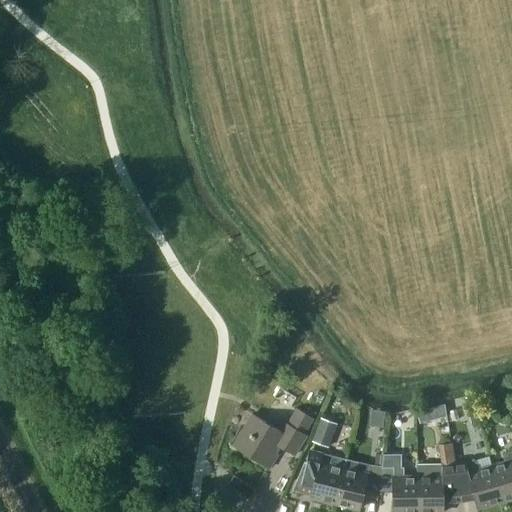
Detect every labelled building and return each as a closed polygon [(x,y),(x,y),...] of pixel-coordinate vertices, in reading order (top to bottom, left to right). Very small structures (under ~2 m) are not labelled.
[(479,421),(473,397),(464,400),(471,424),(479,421)] [(304,433),(313,419),(295,408),(286,422),(281,431),(252,413),(232,446),(268,468),(281,447),(293,455),(306,434),(304,433)] [(316,430),(312,442),(328,448),(333,436),(316,430)] [(442,501),(458,499),(453,465),(456,464),(452,443),(439,444),(442,466),(442,476),(417,476),(417,511),(430,511),(443,511),(442,501)] [(491,466),(501,500),(511,497),(511,449),(502,453),(504,462),(491,466)] [(292,490),(300,492),(299,494),(334,503),(345,458),(310,450),(307,462),(304,462),(292,490)] [(382,455),(381,466),(389,467),(392,467),(402,467),(401,455),(382,455)] [(369,464),(345,458),(334,503),(359,509),(364,488),(378,490),(381,466),(374,465),(369,464)] [(453,465),(458,499),(474,496),(477,507),(501,500),(491,466),(479,469),(476,460),(465,463),(456,464),(453,465)] [(389,467),(381,466),(378,490),(392,492),(392,511),(417,511),(417,476),(405,476),(404,467),(402,467),(392,467),(389,467)]
